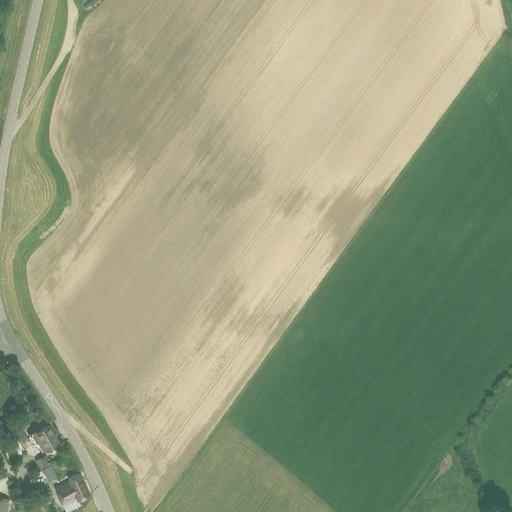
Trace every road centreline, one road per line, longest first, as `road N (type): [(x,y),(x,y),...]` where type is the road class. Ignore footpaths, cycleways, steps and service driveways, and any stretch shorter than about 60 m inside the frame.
road 1 (tertiary): [(109,511),(81,449),(10,338)]
road 2 (tertiary): [(0,178),(35,0)]
road 3 (track): [(8,128),(68,44),(70,0)]
